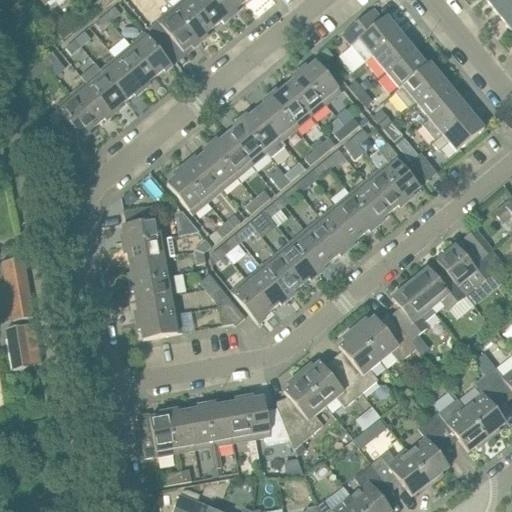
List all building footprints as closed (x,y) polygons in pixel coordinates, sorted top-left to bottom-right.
[(99,0),(92,6),(99,14),(115,0),(99,0)] [(189,0),(183,0),(172,9),(201,44),(205,41),(202,38),(213,29),(189,0)] [(214,0),(189,0),(213,29),(224,20),(226,23),(230,20),(214,0)] [(232,13),(243,5),(238,0),(214,0),(230,20),(234,17),(232,13)] [(511,0),(485,0),(498,15),(511,3),(511,0)] [(511,31),(511,29),(511,3),(498,15),(511,31)] [(104,16),(110,24),(120,16),(114,8),(104,16)] [(201,44),(172,9),(148,30),(155,40),(168,55),(177,47),(183,54),(194,45),(197,48),(201,44)] [(365,64),(372,58),(400,35),(386,18),(381,22),(372,11),(342,36),(365,64)] [(54,12),(46,19),(64,40),(72,33),(54,12)] [(110,24),(104,16),(95,24),(101,32),(110,24)] [(75,41),(81,48),(90,40),(84,33),(75,41)] [(129,47),(155,78),(166,69),(168,72),(172,68),(144,34),(129,47)] [(413,51),(400,35),(372,58),(386,74),(413,51)] [(71,56),(81,48),(75,41),(65,49),(71,56)] [(129,47),(115,59),(142,93),(146,89),(144,87),(155,78),(129,47)] [(427,67),(430,65),(429,64),(426,67),(413,51),(386,74),(399,90),(394,93),(394,94),(427,67)] [(52,53),(42,62),(48,69),(58,61),(52,53)] [(142,93),(115,59),(100,71),(126,102),(136,94),(138,96),(142,93)] [(39,75),(48,69),(42,62),(34,68),(39,75)] [(115,111),(126,102),(100,71),(99,71),(93,63),(88,67),(90,69),(80,77),(113,117),(117,114),(115,111)] [(303,70),(299,73),(326,106),(341,94),(328,79),(316,63),(305,72),(303,70)] [(394,94),(408,110),(443,81),(430,65),(427,67),(394,94)] [(326,106),(299,73),(294,76),(297,79),(286,88),(311,119),(326,106)] [(109,121),(113,117),(80,77),(80,78),(85,84),(70,96),(96,127),(106,118),(109,121)] [(366,80),(358,87),(363,92),(371,86),(366,80)] [(443,81),(408,110),(408,111),(416,104),(429,120),(421,126),(422,126),(457,97),(443,81)] [(356,98),(363,92),(358,87),(355,83),(348,88),(356,98)] [(273,94),(269,97),(296,131),(311,119),(286,88),(275,97),(273,94)] [(356,98),(365,108),(372,103),(363,92),(356,98)] [(85,136),(96,127),(70,96),(55,109),(57,111),(47,119),(70,146),(79,138),(83,142),(87,138),(85,136)] [(267,103),(256,112),(282,143),(296,131),(269,97),(265,101),(267,103)] [(470,114),(457,97),(422,126),(435,142),(470,114)] [(373,118),(383,130),(392,123),(391,123),(381,111),(373,118)] [(243,118),(239,122),(267,155),(271,159),(285,148),(281,143),(282,143),(256,112),(245,121),(243,118)] [(470,114),(435,142),(432,145),(438,153),(449,144),(456,153),(484,130),(470,114)] [(353,120),(344,128),(350,135),(359,127),(353,120)] [(267,155),(239,122),(235,125),(237,128),(227,137),(252,167),(267,155)] [(402,136),(392,123),(383,130),(397,147),(403,141),(400,137),(402,136)] [(340,143),(350,135),(344,128),(334,136),(340,143)] [(363,131),(353,139),(359,146),(369,138),(363,131)] [(237,180),(252,167),(227,137),(216,145),(214,143),(210,146),(237,180)] [(359,146),(353,139),(343,147),(349,154),(359,146)] [(411,151),(403,141),(397,147),(405,157),(411,151)] [(324,144),(314,152),(320,159),(330,151),(324,144)] [(387,164),(379,171),(407,204),(411,201),(408,198),(420,189),(395,158),(396,157),(387,145),(378,152),(387,164)] [(222,192),(237,180),(210,146),(205,150),(207,152),(197,161),(222,192)] [(310,167),(320,159),(314,152),(304,160),(310,167)] [(437,174),(420,154),(410,163),(426,183),(437,174)] [(324,163),(329,171),(332,174),(342,166),(333,155),(324,163)] [(184,167),(180,171),(208,204),(222,192),(197,161),(186,170),(184,167)] [(324,163),(314,171),(320,179),(329,171),(324,163)] [(294,168),(284,176),(290,184),(300,176),(305,171),(299,164),(294,168)] [(192,217),(208,204),(180,171),(176,174),(178,177),(167,186),(179,201),(192,217)] [(379,171),(364,183),(390,214),(400,205),(402,208),(407,204),(379,171)] [(290,184),(284,176),(275,184),(281,192),(290,184)] [(300,195),(315,183),(309,176),(294,188),(300,195)] [(364,183),(350,195),(377,228),(381,225),(379,223),(390,214),(364,183)] [(294,188),(284,196),(290,203),(300,195),(294,188)] [(265,193),(255,201),(261,208),(270,200),(265,193)] [(372,232),(377,228),(350,195),(335,207),(360,238),(370,229),(372,232)] [(285,207),(279,200),(264,212),(270,219),(285,207)] [(511,217),(511,200),(494,215),(502,225),(511,217)] [(261,208),(255,201),(245,209),(251,216),(261,208)] [(349,247),(360,238),(335,207),(320,220),(347,253),(351,249),(349,247)] [(122,247),(165,240),(161,220),(156,221),(154,208),(123,214),(126,226),(122,227),(125,241),(121,242),(122,247)] [(264,212),(249,224),(255,232),(270,219),(264,212)] [(225,225),(231,232),(241,224),(235,217),(225,225)] [(196,233),(186,220),(180,225),(187,234),(196,233)] [(320,220),(305,232),(330,262),(341,254),(343,256),(347,253),(320,220)] [(235,237),(240,244),(255,232),(249,224),(235,237)] [(231,232),(225,225),(215,233),(221,240),(231,232)] [(465,239),(474,250),(482,260),(491,252),(487,247),(474,231),(465,239)] [(320,271),(330,262),(305,232),(290,244),(317,277),(322,274),(320,271)] [(235,237),(225,245),(231,252),(240,244),(235,237)] [(171,239),(165,240),(122,247),(123,253),(127,252),(129,266),(168,259),(174,258),(171,239)] [(205,241),(194,251),(204,255),(211,249),(205,241)] [(290,244),(275,256),(301,287),(311,278),(313,281),(317,277),(290,244)] [(436,263),(445,274),(446,273),(465,297),(493,275),(481,260),(482,260),(474,250),(464,259),(454,247),(436,263)] [(216,264),(226,256),(220,249),(210,257),(216,264)] [(204,255),(194,251),(196,266),(205,264),(204,255)] [(290,296),(301,287),(275,256),(261,268),(288,302),(292,298),(290,296)] [(168,259),(129,266),(131,279),(128,280),(129,285),(172,278),(168,259)] [(33,319),(22,260),(2,263),(6,287),(0,287),(0,315),(2,325),(33,319)] [(283,305),(288,302),(261,268),(246,281),(271,311),(281,303),(283,305)] [(446,273),(445,274),(436,281),(427,270),(409,285),(430,311),(440,302),(448,312),(465,297),(446,273)] [(199,284),(205,291),(215,284),(209,276),(199,284)] [(133,290),(136,304),(175,296),(172,278),(129,285),(130,290),(133,290)] [(260,320),(271,311),(246,281),(230,293),(245,311),(258,327),(262,323),(260,320)] [(205,291),(219,308),(229,300),(215,284),(205,291)] [(434,315),(430,311),(409,285),(392,299),(401,310),(391,319),(392,321),(416,351),(416,350),(410,343),(428,328),(424,324),(434,315)] [(179,315),(175,296),(136,304),(138,317),(135,318),(136,323),(179,315)] [(245,320),(229,300),(219,308),(222,328),(233,326),(235,328),(245,320)] [(182,335),(179,315),(136,323),(137,328),(140,328),(143,342),(182,335)] [(399,364),(416,351),(392,321),(383,329),(374,319),(369,323),(366,320),(353,331),(380,363),(391,354),(399,364)] [(27,323),(7,326),(14,368),(35,364),(34,362),(41,361),(34,326),(34,324),(27,325),(27,323)] [(380,363),(353,331),(341,341),(344,344),(338,348),(346,358),(337,366),(361,396),(378,382),(369,372),(380,363)] [(453,345),(451,354),(456,360),(464,353),(456,343),(453,345)] [(344,409),(361,396),(337,366),(328,374),(319,364),(314,368),(311,365),(299,376),(325,408),(336,399),(344,409)] [(511,371),(502,379),(494,369),(484,377),(503,401),(511,393),(511,371)] [(288,406),(277,410),(289,442),(293,452),(323,427),(315,417),(325,408),(299,376),(286,386),(289,389),(283,394),(292,403),(288,406)] [(493,408),(503,401),(484,377),(474,386),(481,396),(463,410),(488,441),(500,432),(498,429),(505,424),(493,408)] [(266,446),(289,442),(277,410),(266,412),(264,399),(250,402),(249,398),(243,399),(251,442),(247,442),(249,453),(256,452),(254,441),(264,439),(266,446)] [(239,403),(225,406),(232,445),(247,442),(251,442),(243,399),(238,400),(239,403)] [(488,441),(463,410),(456,400),(427,422),(445,445),(455,437),(468,453),(475,448),(477,450),(488,441)] [(232,445),(225,406),(212,408),(211,405),(206,406),(213,448),(210,449),(212,460),(219,459),(217,448),(232,445)] [(201,410),(187,412),(194,452),(210,449),(213,448),(206,406),(201,407),(201,410)] [(173,412),(168,413),(175,455),(194,452),(187,412),(174,415),(173,412)] [(175,455),(168,413),(163,414),(163,417),(149,419),(152,433),(140,436),(144,461),(175,455)] [(405,450),(404,451),(431,485),(443,476),(442,474),(449,468),(436,452),(445,445),(427,422),(417,430),(425,440),(407,454),(405,450)] [(360,436),(353,441),(360,450),(367,445),(360,436)] [(420,494),(431,485),(404,451),(393,459),(388,453),(371,466),(389,489),(398,482),(411,497),(418,492),(420,494)] [(258,463),(256,452),(249,453),(251,464),(258,463)] [(219,459),(212,460),(213,471),(221,469),(219,459)] [(391,511),(379,497),(389,489),(371,466),(353,480),(361,490),(350,498),(360,511),(391,511)] [(189,471),(182,473),(184,484),(191,483),(189,471)] [(161,488),(184,484),(182,473),(159,477),(161,488)] [(214,511),(196,505),(199,496),(187,491),(182,492),(173,511),(214,511)] [(331,511),(323,501),(316,507),(317,511),(360,511),(350,498),(332,511),(331,511)]
